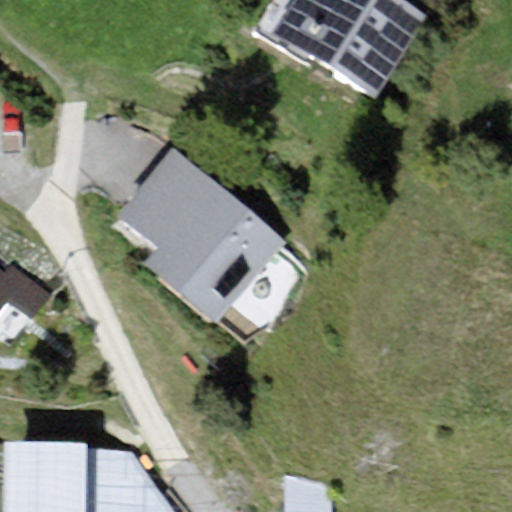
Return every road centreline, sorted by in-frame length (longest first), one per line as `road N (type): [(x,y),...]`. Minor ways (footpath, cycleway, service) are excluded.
road 1 (track): [(176,463),(119,367),(56,221)]
road 2 (track): [(56,221),(71,99)]
